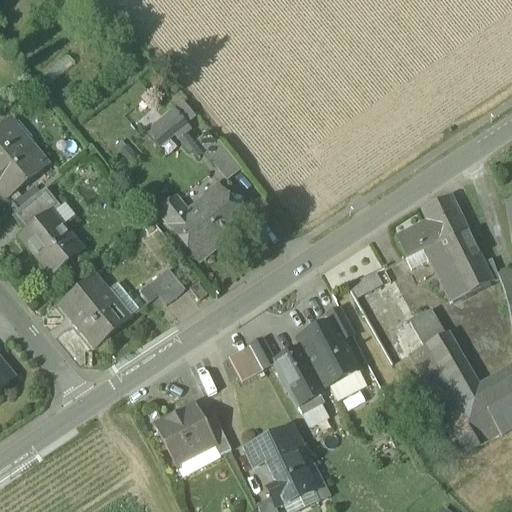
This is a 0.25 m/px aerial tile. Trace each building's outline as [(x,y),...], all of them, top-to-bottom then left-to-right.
[(44,75),(52,84),(74,66),(67,57),(44,75)] [(172,113),(173,115),(184,128),(195,119),(182,104),(172,113)] [(147,136),(158,149),(174,135),(177,140),(187,132),(184,128),(173,115),(147,136)] [(5,129),(23,152),(30,146),(11,124),(5,129)] [(0,188),(9,199),(16,193),(47,167),(30,146),(23,152),(5,129),(0,133),(0,188)] [(198,160),(203,156),(215,146),(206,135),(189,149),(198,160)] [(203,156),(226,184),(241,172),(218,144),(215,146),(203,156)] [(13,204),(19,212),(22,210),(40,195),(35,189),(22,200),(21,198),(13,204)] [(40,195),(22,210),(31,221),(54,202),(45,191),(40,195)] [(13,204),(21,198),(16,193),(9,199),(13,204)] [(159,216),(198,263),(245,225),(220,195),(209,204),(206,200),(186,217),(175,203),(159,216)] [(428,265),(449,307),(487,288),(477,268),(474,262),(477,261),(446,201),(421,214),(427,225),(394,241),(405,263),(422,254),(428,265)] [(54,202),(31,221),(36,228),(51,215),(52,217),(60,210),(54,202)] [(60,210),(52,217),(62,229),(74,219),(64,207),(60,210)] [(21,229),(31,221),(22,210),(19,212),(12,218),(21,229)] [(20,241),(52,280),(83,254),(62,229),(52,217),(51,215),(36,228),(26,236),(20,241)] [(36,228),(31,221),(21,229),(26,236),(36,228)] [(422,254),(405,263),(411,274),(428,265),(422,254)] [(477,268),(487,288),(498,283),(496,276),(492,261),(477,268)] [(157,298),(165,309),(184,294),(168,273),(149,288),(157,298)] [(498,283),(503,299),(511,296),(511,273),(496,276),(498,283)] [(345,289),(352,303),(380,287),(373,274),(345,289)] [(93,350),(94,352),(127,325),(131,321),(130,320),(126,323),(104,296),(107,294),(96,280),(97,279),(96,278),(77,293),(59,308),(60,310),(64,307),(78,324),(74,327),(75,329),(76,328),(94,350),(93,350)] [(108,293),(97,279),(96,280),(107,294),(104,296),(126,323),(130,320),(108,293)] [(108,293),(130,320),(138,313),(116,286),(108,293)] [(189,293),(198,305),(206,299),(197,286),(189,293)] [(157,298),(149,288),(140,295),(147,305),(157,298)] [(510,326),(511,332),(511,331),(511,296),(503,299),(510,326)] [(60,310),(74,327),(78,324),(64,307),(60,310)] [(332,325),(342,344),(353,339),(338,312),(326,319),(330,326),(332,325)] [(408,328),(422,352),(444,339),(430,315),(408,328)] [(330,326),(302,341),(328,390),(358,375),(342,344),(332,325),(330,326)] [(76,328),(75,329),(93,350),(94,350),(76,328)] [(511,372),(475,394),(444,339),(422,352),(465,428),(511,401),(511,372)] [(296,344),(300,350),(301,350),(316,379),(310,382),(318,396),(328,390),(302,341),(296,344)] [(250,349),(262,372),(273,367),(272,366),(274,365),(273,364),(262,343),(250,349)] [(228,361),(241,385),(261,374),(248,350),(228,361)] [(287,394),(288,393),(310,382),(316,379),(301,350),(300,350),(273,364),(274,365),(272,366),(273,367),(287,394)] [(511,425),(511,401),(465,428),(422,352),(408,360),(462,454),(511,425)] [(0,393),(9,387),(0,375),(0,393)] [(358,375),(328,390),(336,406),(366,390),(358,375)] [(318,396),(310,382),(288,393),(297,411),(320,399),(318,396)] [(320,399),(297,411),(301,418),(321,408),(323,407),(320,399)] [(321,408),(301,418),(308,432),(329,422),(321,408)] [(154,430),(173,464),(185,458),(187,463),(213,449),(214,449),(203,428),(193,409),(179,417),(181,422),(172,427),(170,422),(158,428),(154,430)] [(213,449),(218,460),(230,454),(214,422),(203,428),(214,449),(213,449)] [(287,511),(303,511),(318,505),(299,465),(310,461),(293,430),(244,453),(253,471),(270,464),(275,475),(272,477),(277,489),(285,507),(286,508),(287,511)] [(218,460),(213,449),(187,463),(185,458),(173,464),(179,477),(180,476),(182,479),(218,460)] [(275,511),(285,507),(277,489),(266,494),(270,502),(274,511),(275,511)] [(257,511),(275,511),(274,511),(270,502),(256,508),(257,511)]
